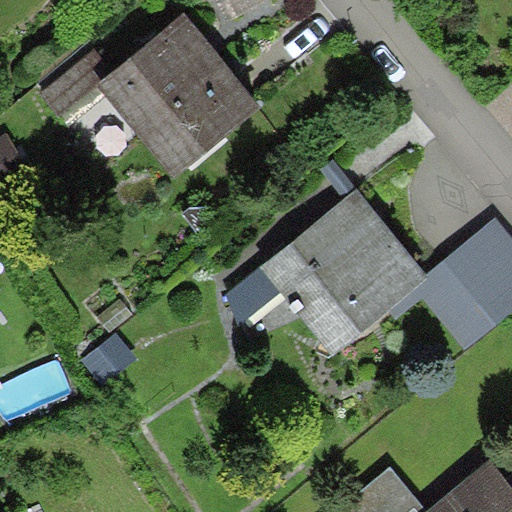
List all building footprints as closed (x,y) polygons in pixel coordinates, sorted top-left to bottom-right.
[(252,89),(174,0),(172,0),(102,61),(179,151),(252,89)] [(100,62),(80,36),(39,67),(59,93),(100,62)] [(0,160),(22,144),(0,115),(0,160)] [(420,259),(347,173),(258,248),(215,284),(251,326),(293,291),(320,324),(368,284),(377,295),(420,259)] [(469,342),(511,306),(511,224),(505,216),(421,284),(469,342)] [(511,437),(503,445),(511,455),(511,437)] [(511,511),(511,480),(485,449),(427,498),(386,450),(311,511),(376,511),(390,501),(399,511),(511,511)]
